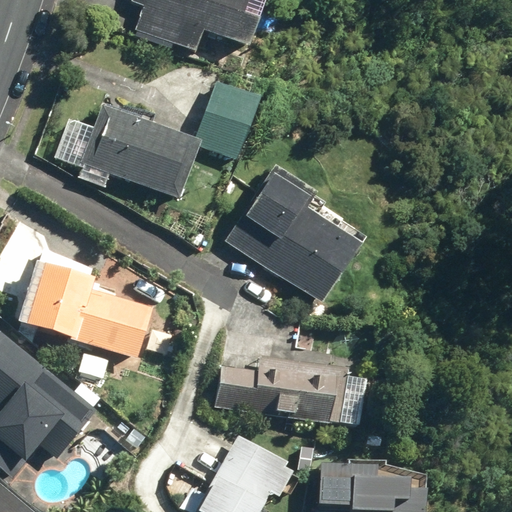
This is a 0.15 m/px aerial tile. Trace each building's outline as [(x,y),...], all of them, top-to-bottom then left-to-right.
[(119,0),(117,4),(136,12),(125,38),(164,54),(166,51),(187,59),(195,41),(234,57),(246,30),(232,24),(241,0),(119,0)] [(210,89),(186,149),(229,166),(253,105),(210,89)] [(92,116),(71,171),(169,208),(190,153),(92,116)] [(264,174),(215,246),(313,313),(359,247),(336,231),(344,220),(323,205),(319,211),(264,174)] [(23,272),(5,332),(129,368),(144,316),(81,297),(84,290),(23,272)] [(90,417),(0,344),(0,484),(4,488),(33,453),(49,466),(90,417)] [(208,411),(349,437),(358,388),(340,384),(342,375),(255,359),(251,377),(216,370),(208,411)] [(229,442),(189,511),(267,511),(275,499),(284,504),(297,480),(229,442)] [(0,511),(23,511),(0,493),(0,511)]
